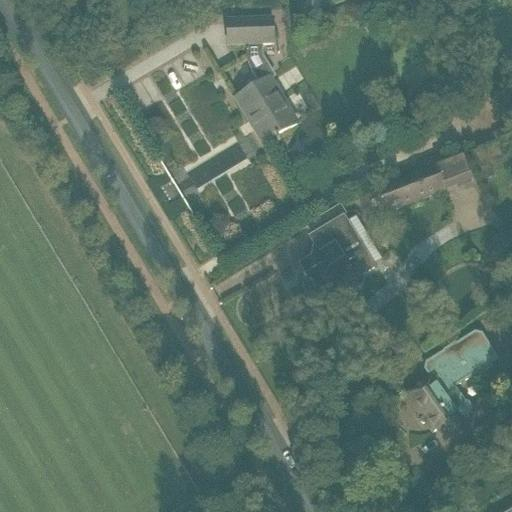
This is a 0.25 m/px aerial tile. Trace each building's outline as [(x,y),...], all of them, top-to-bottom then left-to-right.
[(248,21),(228,22),(229,46),(245,46),(245,51),(246,57),(247,62),(249,67),(251,72),(254,77),(256,82),(260,86),(235,101),(264,147),(277,144),(277,146),(280,145),(278,138),(299,126),(272,81),(276,79),(264,58),(263,47),(274,47),(273,20),(248,21)] [(511,134),(468,151),(476,173),(511,160),(511,134)] [(377,191),(387,216),(471,183),(462,158),(377,191)] [(301,266),(309,281),(311,280),(323,299),(374,269),(344,219),(310,240),(317,250),(315,257),(301,266)] [(511,228),(491,243),(511,273),(511,228)] [(428,380),(423,383),(407,395),(433,432),(435,431),(438,437),(442,435),(445,436),(448,437),(450,437),(453,436),(457,434),(458,432),(459,427),(458,425),(462,422),(460,419),(465,419),(469,416),(470,412),(470,408),(468,404),(464,403),(454,389),(475,376),(480,377),(490,371),(491,366),(497,362),(481,335),(473,334),(424,364),(423,371),(428,380)]
